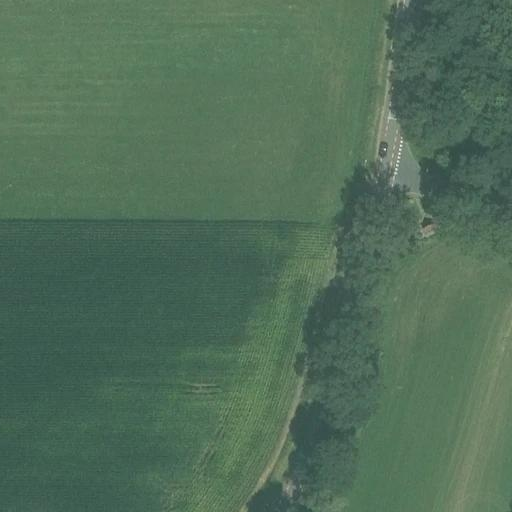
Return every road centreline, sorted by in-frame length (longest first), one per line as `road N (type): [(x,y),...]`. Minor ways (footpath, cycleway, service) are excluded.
road 1 (tertiary): [(280,511),(324,417),(384,175)]
road 2 (tertiary): [(384,175),(408,0)]
road 3 (unclassified): [(511,223),(384,175)]
